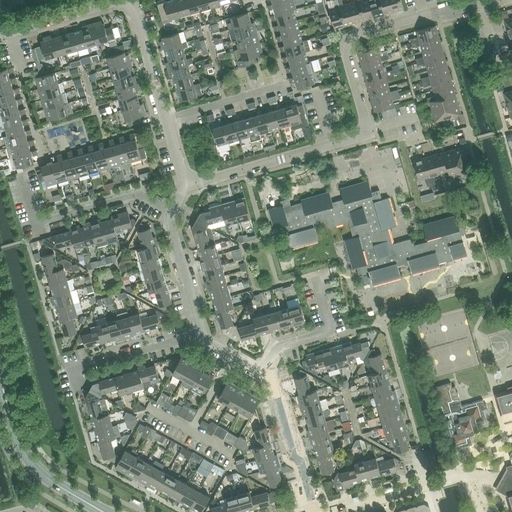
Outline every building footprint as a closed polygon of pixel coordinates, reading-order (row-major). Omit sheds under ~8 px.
[(180,16),(175,0),(171,0),(158,4),(163,23),(171,21),(170,19),(180,16)] [(190,13),(186,0),(175,0),(180,16),(190,13)] [(186,0),(190,13),(201,10),(197,0),(186,0)] [(211,7),(209,0),(197,0),(201,10),(211,7)] [(277,15),(293,10),(296,9),(293,0),(289,0),(274,4),(268,6),(269,10),(275,8),(277,14),(277,15)] [(335,29),(345,26),(337,0),(334,0),(333,1),(335,7),(329,9),(335,29)] [(337,0),(345,26),(354,23),(349,4),(343,5),(341,0),(337,0)] [(349,4),(354,23),(364,20),(358,0),(354,0),(355,2),(349,4)] [(358,0),(364,20),(374,17),(369,0),(358,0)] [(369,0),(374,17),(384,15),(379,0),(369,0)] [(394,12),(390,0),(379,0),(384,15),(394,12)] [(390,0),(394,12),(404,9),(401,0),(390,0)] [(278,19),(279,25),(280,25),(296,20),(293,10),(277,15),(277,14),(271,16),(272,20),(278,19)] [(507,11),(500,13),(502,20),(509,18),(507,11)] [(231,17),(233,22),(227,24),(229,30),(251,23),(248,13),(231,17)] [(326,16),(320,18),(321,24),(328,22),(326,16)] [(280,25),(279,25),(274,26),(275,31),(281,29),(282,35),(283,36),(299,31),(296,20),(280,25)] [(104,42),(104,44),(108,46),(110,45),(111,46),(117,45),(112,28),(106,29),(104,24),(102,24),(101,21),(92,24),(98,43),(104,42)] [(232,40),(237,39),(254,34),(253,31),(256,30),(254,23),(251,23),(229,30),(232,40)] [(328,23),(321,25),(323,33),(330,30),(328,23)] [(86,29),(83,30),(88,46),(98,43),(92,24),(85,26),(86,29)] [(217,24),(210,26),(212,33),(219,31),(217,24)] [(410,39),(411,44),(439,36),(436,26),(417,31),(418,37),(410,39)] [(88,46),(83,30),(72,33),(77,49),(88,46)] [(299,31),(283,36),(282,35),(277,37),(278,41),(284,39),(285,45),(286,46),(302,41),(299,31)] [(77,49),(72,33),(62,36),(67,52),(77,49)] [(162,49),(165,48),(182,43),(179,33),(162,38),(163,41),(160,41),(162,49)] [(237,45),(238,50),(260,43),(258,36),(255,37),(254,34),(237,39),(239,44),(237,45)] [(43,38),(44,41),(41,42),(46,58),(57,55),(52,39),(51,36),(43,38)] [(67,52),(62,36),(52,39),(57,55),(67,52)] [(422,51),(441,46),(439,36),(411,44),(413,48),(421,45),(422,51)] [(287,50),(288,56),(289,56),(305,52),(310,50),(307,40),(302,41),(286,46),(285,45),(280,47),(281,51),(287,50)] [(182,43),(165,48),(168,59),(185,54),(183,48),(188,46),(187,42),(182,43)] [(259,52),(262,51),(260,43),(238,50),(235,51),(239,67),(256,62),(255,57),(260,55),(259,52)] [(441,46),(422,51),(424,57),(416,59),(417,63),(444,55),(441,46)] [(377,47),(358,52),(361,62),(388,54),(387,50),(379,53),(377,47)] [(108,57),(111,68),(131,62),(128,55),(126,56),(125,52),(108,57)] [(290,60),(291,66),(291,67),(308,62),(305,52),(289,56),(288,56),(283,57),(284,62),(290,60)] [(171,69),(188,64),(194,63),(192,57),(186,59),(185,54),(168,59),(169,62),(166,62),(168,70),(171,69)] [(388,54),(361,62),(364,72),(383,67),(381,61),(389,59),(388,54)] [(428,71),(447,65),(444,55),(417,63),(418,67),(426,65),(428,71)] [(314,71),(311,61),(308,62),(291,67),(291,66),(286,68),(287,72),(293,71),(294,77),(311,72),(314,71)] [(111,68),(114,78),(131,74),(130,70),(133,70),(131,62),(111,68)] [(191,75),(188,64),(171,69),(168,70),(170,77),(173,76),(174,79),(191,75)] [(447,65),(428,71),(429,76),(421,79),(423,83),(450,75),(447,65)] [(339,66),(332,68),(335,75),(341,72),(339,66)] [(0,82),(10,79),(8,73),(14,71),(13,67),(0,70),(0,82)] [(383,67),(364,72),(366,82),(394,74),(392,70),(384,72),(383,67)] [(78,68),(70,70),(72,78),(80,76),(78,68)] [(39,89),(59,83),(55,72),(39,77),(40,80),(37,81),(39,89)] [(294,77),(289,78),(290,82),(296,81),(298,88),(314,83),(311,72),(294,77)] [(135,76),(132,77),(131,74),(114,78),(117,89),(137,83),(135,76)] [(369,92),(388,86),(387,81),(395,78),(394,74),(366,82),(369,92)] [(177,90),(194,85),(191,75),(174,79),(177,90)] [(450,75),(423,83),(424,87),(432,85),(433,90),(453,85),(450,75)] [(0,82),(0,93),(13,90),(13,89),(11,83),(17,82),(16,77),(10,79),(0,82)] [(81,78),(73,81),(76,88),(83,86),(81,78)] [(44,95),(45,98),(62,93),(59,83),(39,89),(41,96),(44,95)] [(139,90),(137,83),(117,89),(120,99),(137,94),(136,91),(139,90)] [(194,85),(177,90),(180,101),(197,96),(195,90),(201,88),(200,83),(194,85)] [(218,85),(211,87),(214,95),(220,93),(218,85)] [(430,102),(443,98),(455,95),(453,85),(433,90),(435,96),(427,98),(428,103),(430,102)] [(388,86),(369,92),(372,102),(399,94),(398,90),(390,92),(388,86)] [(0,93),(0,104),(16,100),(14,94),(20,92),(19,88),(13,89),(13,90),(0,93)] [(43,102),(45,109),(65,104),(62,93),(45,98),(46,101),(43,102)] [(123,110),(140,105),(137,94),(120,99),(123,110)] [(400,98),(399,94),(372,102),(375,112),(394,106),(392,100),(400,98)] [(455,95),(443,98),(448,118),(459,115),(461,115),(455,95)] [(0,115),(2,115),(19,111),(19,110),(17,104),(23,102),(21,98),(16,100),(0,104),(0,115)] [(430,102),(435,122),(448,118),(443,98),(430,102)] [(45,109),(47,117),(50,116),(51,119),(73,113),(70,102),(65,104),(45,109)] [(143,104),(140,105),(123,110),(126,120),(133,118),(139,117),(143,116),(142,112),(145,111),(143,104)] [(286,107),(291,124),(302,121),(297,104),(286,107)] [(276,110),(280,127),(291,124),(286,107),(276,110)] [(2,115),(5,126),(22,121),(20,114),(26,113),(24,109),(19,110),(19,111),(2,115)] [(280,127),(276,110),(265,113),(270,130),(280,127)] [(270,130),(265,113),(255,116),(260,133),(270,130)] [(244,119),(249,136),(251,141),(261,138),(260,133),(255,116),(244,119)] [(25,131),(23,125),(29,123),(27,119),(22,121),(5,126),(8,136),(25,131)] [(249,136),(244,119),(234,122),(239,139),(249,136)] [(239,139),(234,122),(224,125),(229,142),(239,139)] [(224,125),(213,129),(218,145),(229,142),(224,125)] [(310,127),(302,129),(305,139),(313,137),(310,127)] [(28,141),(26,135),(32,134),(30,129),(25,131),(8,136),(4,137),(7,148),(28,142),(28,141)] [(134,134),(130,135),(132,141),(125,142),(130,159),(131,162),(146,158),(144,148),(139,149),(134,134)] [(130,159),(125,142),(124,137),(120,138),(121,144),(115,145),(119,162),(130,159)] [(31,152),(29,146),(34,144),(33,140),(28,141),(28,142),(7,148),(10,158),(31,152)] [(110,168),(120,165),(119,162),(115,145),(113,140),(109,141),(111,146),(105,148),(104,148),(110,168)] [(94,151),(99,168),(100,171),(110,168),(104,148),(105,148),(103,143),(99,144),(100,149),(94,151)] [(100,171),(99,168),(94,151),(93,146),(88,147),(90,152),(84,154),(83,154),(89,174),(100,171)] [(443,152),(447,165),(467,160),(463,147),(443,152)] [(84,154),(82,149),(78,150),(80,155),(73,157),(78,174),(79,177),(89,174),(83,154),(84,154)] [(37,154),(36,150),(31,152),(10,158),(13,169),(17,168),(19,173),(25,172),(23,166),(34,163),(32,156),(37,154)] [(79,177),(78,174),(73,157),(72,152),(68,153),(69,158),(63,160),(67,177),(68,180),(79,177)] [(451,178),(447,165),(443,152),(434,155),(439,174),(445,173),(447,181),(452,180),(451,178)] [(68,180),(67,177),(63,160),(61,154),(57,156),(59,161),(53,163),(52,163),(58,183),(68,180)] [(439,174),(434,155),(424,158),(432,185),(436,184),(433,176),(439,174)] [(45,180),(47,186),(58,183),(52,163),(53,163),(51,157),(47,159),(48,164),(41,166),(43,172),(45,180)] [(432,185),(424,158),(414,161),(419,180),(425,178),(427,187),(432,185)] [(467,160),(447,165),(451,178),(469,173),(471,172),(467,160)] [(388,228),(397,226),(389,197),(384,199),(381,190),(372,192),(368,180),(340,188),(343,199),(332,202),(329,191),(301,199),(302,202),(291,205),(289,199),(280,201),(281,206),(268,209),(274,228),(283,226),(290,249),(318,241),(313,224),(326,220),(329,227),(348,222),(353,237),(353,238),(388,228)] [(114,182),(104,185),(105,191),(115,188),(114,182)] [(63,189),(55,191),(57,199),(65,196),(63,189)] [(246,200),(234,204),(238,221),(250,217),(246,200)] [(225,219),(227,224),(238,221),(234,204),(222,207),(225,219)] [(196,220),(207,226),(209,224),(225,219),(222,207),(206,212),(200,214),(196,220)] [(115,231),(116,231),(132,226),(133,227),(137,221),(133,219),(130,219),(129,214),(124,216),(123,213),(111,216),(112,219),(115,231)] [(412,274),(440,266),(439,263),(453,259),(453,260),(467,256),(461,234),(466,233),(464,226),(459,227),(455,215),(423,224),(427,241),(414,245),(412,238),(392,244),(388,228),(353,238),(353,237),(344,240),(352,268),(357,266),(362,284),(371,281),(372,285),(401,277),(398,266),(409,263),(412,274)] [(116,231),(115,231),(112,219),(102,222),(108,244),(119,241),(116,231)] [(90,222),(96,242),(97,247),(108,244),(102,222),(98,223),(98,220),(90,222)] [(215,244),(211,229),(207,226),(196,220),(193,227),(194,232),(199,249),(210,246),(210,245),(215,244)] [(83,224),(84,227),(81,228),(86,245),(96,242),(90,222),(83,224)] [(143,248),(157,244),(155,237),(153,237),(150,228),(145,230),(143,224),(141,223),(138,229),(143,248)] [(73,243),(75,248),(86,245),(81,228),(78,229),(77,226),(69,228),(70,231),(71,231),(74,243),(73,243)] [(70,231),(54,236),(42,239),(43,242),(53,249),(73,243),(74,243),(71,231),(70,231)] [(143,248),(138,249),(141,260),(158,255),(157,252),(159,251),(157,244),(143,248)] [(210,245),(210,246),(199,249),(202,259),(219,255),(215,244),(210,245)] [(236,250),(231,251),(234,261),(243,259),(242,255),(240,248),(236,250)] [(59,270),(59,269),(54,253),(42,256),(47,273),(59,270)] [(107,263),(114,261),(112,255),(105,257),(107,263)] [(144,270),(161,266),(158,255),(141,260),(144,270)] [(219,255),(202,259),(205,270),(222,265),(219,255)] [(66,259),(62,260),(64,268),(72,265),(72,262),(66,259)] [(222,265),(205,270),(208,280),(225,275),(222,265)] [(147,281),(164,276),(161,266),(144,270),(147,281)] [(59,269),(59,270),(47,273),(50,284),(67,280),(64,268),(59,269)] [(128,275),(122,277),(125,285),(131,283),(128,275)] [(228,286),(225,275),(208,280),(209,283),(206,284),(208,292),(211,291),(228,286)] [(155,290),(167,286),(164,276),(147,281),(150,292),(155,290)] [(67,280),(50,284),(54,296),(71,291),(67,280)] [(302,291),(303,290),(310,289),(308,282),(300,284),(302,291)] [(171,303),(167,286),(155,290),(160,308),(166,311),(167,309),(166,305),(171,303)] [(211,291),(214,301),(231,296),(228,286),(211,291)] [(57,308),(74,303),(79,301),(75,290),(71,291),(54,296),(51,297),(53,305),(56,304),(57,308)] [(228,308),(234,307),(231,296),(214,301),(217,311),(228,308)] [(72,316),(77,315),(74,303),(57,308),(60,319),(72,316)] [(300,305),(288,308),(293,325),(305,321),(300,305)] [(228,308),(217,311),(221,328),(223,333),(223,334),(230,337),(236,326),(233,325),(228,308)] [(277,311),(282,328),(293,325),(288,308),(277,311)] [(148,317),(141,319),(140,319),(144,331),(160,326),(159,320),(161,320),(164,314),(155,310),(157,314),(148,317)] [(265,315),(270,332),(282,328),(277,311),(265,315)] [(133,334),(129,317),(127,312),(117,315),(118,320),(124,339),(131,337),(130,334),(133,334)] [(140,319),(141,319),(139,314),(129,317),(133,334),(144,331),(140,319)] [(255,323),(259,335),(270,332),(265,315),(253,318),(255,323)] [(72,316),(60,319),(65,336),(77,332),(72,316)] [(82,316),(79,322),(84,324),(87,319),(82,316)] [(118,320),(108,323),(113,339),(116,339),(116,341),(124,339),(118,320)] [(99,331),(102,342),(113,339),(108,323),(97,326),(99,331)] [(242,340),(259,335),(255,323),(239,328),(236,326),(230,337),(236,341),(242,339),(242,340)] [(86,347),(102,342),(99,331),(82,336),(80,334),(76,341),(80,343),(84,342),(86,347)] [(347,359),(348,359),(359,355),(360,359),(364,361),(370,350),(368,346),(365,347),(364,347),(362,347),(361,342),(352,345),(351,342),(343,344),(344,347),(347,359)] [(347,359),(344,347),(334,350),(339,367),(349,364),(348,359),(347,359)] [(322,350),(327,365),(326,365),(328,370),(339,367),(334,350),(331,351),(330,348),(322,350)] [(364,361),(365,367),(368,368),(372,367),(374,373),(374,374),(386,370),(381,354),(376,355),(375,349),(370,350),(364,361)] [(322,350),(308,354),(306,355),(307,360),(302,361),(303,364),(302,367),(318,375),(316,368),(326,365),(327,365),(322,350)] [(192,364),(181,358),(173,371),(172,373),(183,379),(192,364)] [(195,366),(192,364),(183,379),(194,385),(204,367),(196,363),(195,366)] [(160,382),(158,377),(155,365),(146,368),(145,365),(137,367),(138,370),(142,382),(144,386),(160,382)] [(211,371),(204,367),(194,385),(202,390),(205,391),(207,388),(213,376),(210,374),(211,371)] [(167,368),(164,374),(170,377),(172,373),(173,371),(167,368)] [(138,370),(127,373),(132,390),(144,387),(144,386),(142,382),(138,370)] [(311,391),(306,373),(301,370),(299,373),(300,377),(295,378),(300,395),(311,392),(311,391)] [(386,370),(374,374),(374,373),(369,375),(372,386),(389,381),(386,370)] [(132,390),(127,373),(115,377),(119,388),(118,388),(120,394),(132,390)] [(325,375),(323,378),(331,383),(329,374),(325,375)] [(119,388),(115,377),(99,381),(99,382),(93,383),(90,390),(101,396),(102,393),(118,388),(119,388)] [(375,396),(392,391),(389,381),(372,386),(375,396)] [(229,385),(227,383),(218,399),(229,405),(239,387),(231,382),(229,385)] [(434,387),(453,453),(458,451),(459,453),(464,452),(463,448),(472,445),(469,435),(479,432),(476,423),(486,420),(483,410),(487,409),(486,404),(484,405),(483,400),(461,406),(457,391),(456,392),(455,387),(452,388),(451,383),(434,387)] [(511,385),(508,387),(505,393),(497,395),(502,413),(511,410),(511,411),(511,450),(509,456),(511,457),(511,458),(511,463),(511,464),(506,466),(508,472),(505,472),(504,475),(505,480),(502,481),(497,489),(511,497),(511,499),(511,502),(511,506),(511,385)] [(246,391),(239,387),(229,405),(239,410),(248,395),(245,393),(246,391)] [(202,390),(200,394),(202,395),(202,396),(205,397),(209,389),(207,388),(205,391),(202,390)] [(104,415),(109,413),(105,398),(101,396),(90,390),(86,396),(88,402),(87,402),(92,419),(104,415)] [(302,402),(303,405),(320,401),(316,390),(311,391),(311,392),(300,395),(297,396),(299,403),(302,402)] [(397,397),(395,390),(392,391),(375,396),(378,406),(395,401),(394,398),(397,397)] [(341,394),(335,396),(338,405),(344,403),(341,394)] [(259,401),(248,395),(239,410),(250,417),(259,401)] [(306,416),(323,411),(328,409),(325,399),(320,401),(303,405),(304,408),(301,409),(303,417),(306,416)] [(167,409),(170,403),(165,400),(162,406),(167,409)] [(399,404),(396,405),(395,401),(378,406),(381,417),(401,411),(399,404)] [(170,403),(167,409),(172,412),(175,406),(170,403)] [(187,412),(189,407),(183,404),(182,406),(182,407),(178,415),(190,421),(192,421),(194,416),(187,412)] [(309,426),(320,423),(326,421),(324,416),(329,415),(328,409),(323,411),(306,416),(309,426)] [(401,411),(381,417),(384,427),(401,422),(400,419),(403,418),(401,411)] [(127,412),(124,417),(125,422),(136,419),(135,416),(132,414),(127,412)] [(104,415),(92,419),(95,430),(112,425),(109,413),(104,415)] [(137,422),(136,419),(125,422),(127,427),(133,430),(137,422)] [(200,427),(207,430),(210,425),(202,421),(200,425),(200,427)] [(326,421),(320,423),(309,426),(310,429),(307,430),(309,437),(329,432),(326,421)] [(405,424),(402,425),(401,422),(384,427),(387,438),(392,436),(407,432),(405,424)] [(140,423),(137,429),(143,432),(146,426),(140,423)] [(117,424),(112,425),(95,430),(99,442),(110,438),(110,439),(116,437),(115,436),(120,434),(117,424)] [(228,431),(218,425),(213,434),(220,438),(224,440),(227,434),(228,431)] [(143,432),(141,436),(146,439),(147,437),(151,429),(146,426),(143,432)] [(259,447),(271,443),(266,427),(254,430),(259,446),(259,447)] [(329,432),(309,437),(312,445),(314,444),(315,447),(332,442),(329,432)] [(392,436),(397,453),(402,456),(406,455),(405,450),(408,449),(406,440),(409,440),(407,432),(392,436)] [(129,434),(120,437),(123,446),(129,435),(129,434)] [(245,439),(240,436),(235,446),(239,449),(244,451),(249,450),(248,446),(247,447),(245,439)] [(110,439),(110,438),(99,442),(104,458),(108,457),(109,460),(114,463),(118,457),(115,455),(110,439)] [(361,447),(359,439),(356,440),(353,447),(353,449),(361,447)] [(332,442),(315,447),(318,457),(329,454),(335,453),(332,442)] [(257,460),(274,455),(271,443),(259,447),(259,446),(254,448),(257,460)] [(182,447),(179,452),(185,455),(184,457),(189,460),(190,459),(193,453),(187,449),(182,447)] [(118,470),(126,474),(136,456),(137,454),(132,451),(131,453),(125,450),(117,466),(120,467),(118,470)] [(318,457),(323,474),(334,471),(329,454),(318,457)] [(266,470),(277,467),(274,455),(257,460),(261,472),(266,470)] [(135,476),(138,477),(146,462),(136,456),(126,474),(133,478),(135,476)] [(365,461),(370,478),(380,475),(377,463),(378,463),(376,458),(365,461)] [(396,466),(402,465),(401,461),(395,458),(378,463),(377,463),(380,475),(397,470),(396,466)] [(147,485),(157,468),(160,463),(156,460),(153,466),(146,462),(138,477),(141,479),(140,482),(147,485)] [(354,464),(355,466),(356,469),(360,480),(370,478),(365,461),(354,464)] [(156,487),(159,489),(167,474),(162,470),(165,465),(160,463),(157,468),(147,485),(154,489),(156,487)] [(214,464),(211,470),(222,476),(225,470),(214,464)] [(356,469),(355,466),(348,468),(349,471),(340,474),(338,473),(334,480),(334,482),(341,479),(343,485),(345,485),(346,488),(361,483),(360,480),(356,469)] [(266,470),(271,486),(282,483),(277,467),(266,470)] [(167,474),(159,489),(169,495),(178,480),(167,474)] [(178,480),(169,495),(180,501),(189,485),(178,480)] [(189,485),(180,501),(191,507),(199,491),(189,485)] [(199,491),(191,507),(200,511),(201,511),(210,497),(199,491)] [(270,493),(268,494),(271,503),(274,502),(273,499),(276,494),(272,491),(270,493)] [(238,495),(243,511),(254,509),(251,497),(250,492),(238,495)] [(251,497),(254,509),(271,504),(271,503),(268,494),(267,492),(251,497)] [(227,504),(228,504),(230,511),(241,511),(243,511),(238,495),(226,498),(226,499),(227,504)] [(230,511),(228,504),(227,504),(226,499),(220,501),(221,505),(211,508),(212,511),(230,511)]
